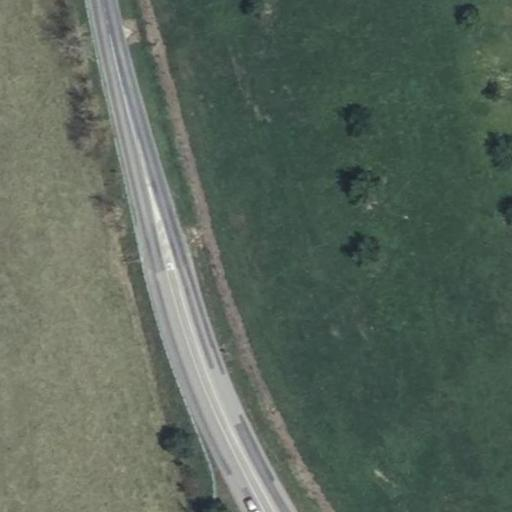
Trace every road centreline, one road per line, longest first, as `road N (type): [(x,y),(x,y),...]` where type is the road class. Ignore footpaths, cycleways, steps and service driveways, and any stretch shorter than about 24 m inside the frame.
road 1 (secondary): [(284,511),(219,394),(133,126)]
road 2 (secondary): [(133,126),(179,318),(255,511)]
road 3 (secondary): [(133,126),(110,0)]
